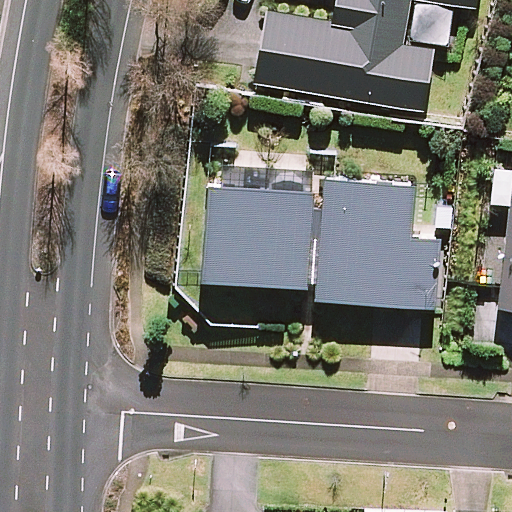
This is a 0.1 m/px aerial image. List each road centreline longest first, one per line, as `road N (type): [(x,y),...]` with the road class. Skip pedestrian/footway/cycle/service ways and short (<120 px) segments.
road 1 (residential): [(511,439),(69,412)]
road 2 (tertiary): [(117,0),(84,182),(69,412)]
road 3 (tertiary): [(1,411),(20,117),(39,0)]
